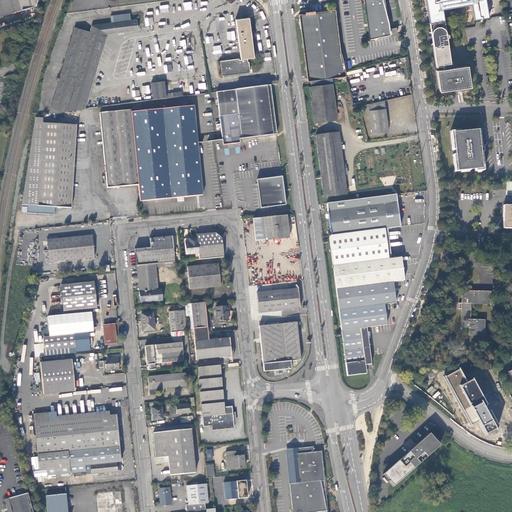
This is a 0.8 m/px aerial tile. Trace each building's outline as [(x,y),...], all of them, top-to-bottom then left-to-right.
[(0,0),(0,16),(35,6),(37,0),(0,0)] [(369,40),(390,35),(388,24),(381,0),(363,0),(366,17),(369,40)] [(448,47),(447,39),(446,39),(446,38),(447,38),(448,38),(448,37),(448,36),(448,35),(447,34),(446,34),(445,34),(445,33),(446,33),(442,9),(471,4),(474,20),(488,17),(485,0),(426,0),(432,38),(436,67),(443,66),(443,64),(451,63),(448,47)] [(191,2),(183,2),(184,10),(192,10),(191,2)] [(308,15),(300,16),(301,23),(308,80),(310,80),(331,77),(345,76),(343,67),(340,54),(339,54),(334,11),(326,12),(317,13),(312,14),(308,15)] [(74,110),(84,109),(107,34),(138,30),(137,20),(131,21),(130,14),(123,15),(124,22),(92,26),(90,32),(75,28),(49,114),(74,110)] [(91,19),(92,26),(124,22),(123,15),(91,19)] [(220,61),(222,76),(250,72),(250,67),(249,62),(248,62),(247,58),(254,57),(248,18),(236,19),(241,59),(239,60),(239,58),(220,61)] [(470,87),(467,66),(451,68),(437,71),(439,91),(470,87)] [(331,77),(310,80),(310,86),(332,84),(331,77)] [(153,100),(166,98),(164,82),(151,84),(153,100)] [(314,123),(337,120),(332,84),(310,86),(309,87),(314,123)] [(239,139),(276,134),(270,85),(216,92),(222,139),(223,145),(240,142),(239,139)] [(384,101),(368,104),(372,133),(388,131),(384,101)] [(138,185),(140,201),(177,198),(184,197),(202,195),(197,143),(194,106),(131,112),(138,185)] [(107,188),(138,185),(131,112),(131,110),(99,113),(107,188)] [(41,214),(54,215),(54,207),(71,208),(76,124),(42,122),(43,117),(35,117),(35,121),(22,205),(22,209),(27,209),(27,213),(41,214)] [(480,148),(479,130),(463,132),(463,133),(459,134),(458,130),(450,131),(451,150),(455,150),(455,154),(452,155),(453,172),(468,171),(468,169),(473,168),(473,172),(482,171),(480,152),(477,153),(477,148),(480,148)] [(316,136),(323,198),(346,195),(338,133),(316,136)] [(260,208),(285,205),(282,175),(256,178),(260,208)] [(395,195),(327,204),(331,236),(384,229),(400,227),(398,215),(395,195)] [(511,204),(503,205),(503,228),(511,227),(511,204)] [(289,238),(286,215),(262,218),(253,219),(255,241),(289,238)] [(330,244),(384,236),(384,229),(331,236),(329,236),(330,244)] [(199,260),(223,257),(222,239),(215,233),(197,235),(197,238),(199,260)] [(47,240),(49,262),(94,257),(92,236),(47,240)] [(330,244),(335,280),(402,272),(401,261),(400,257),(387,259),(384,236),(330,244)] [(155,264),(175,262),(172,237),(149,239),(150,248),(135,250),(136,266),(155,264)] [(197,238),(184,239),(186,255),(195,254),(196,260),(199,260),(197,238)] [(157,283),(155,264),(136,266),(139,292),(158,290),(157,286),(157,283)] [(187,267),(189,289),(220,286),(218,264),(187,267)] [(403,281),(402,272),(335,280),(347,376),(366,373),(365,365),(371,364),(367,328),(387,325),(384,305),(395,303),(393,282),(403,281)] [(60,285),(63,310),(96,307),(94,282),(60,285)] [(174,288),(175,303),(183,302),(181,287),(174,288)] [(257,293),(259,313),(299,309),(297,289),(261,292),(257,293)] [(161,290),(158,290),(139,292),(140,303),(162,301),(161,290)] [(492,291),(479,291),(478,291),(463,290),(463,303),(459,302),(459,305),(459,308),(463,308),(462,326),(470,327),(470,333),(484,334),(484,320),(470,319),(471,303),(492,303),(492,291)] [(208,333),(205,302),(185,304),(187,316),(192,316),(194,335),(208,333)] [(168,307),(171,331),(186,329),(183,306),(168,307)] [(215,308),(217,321),(227,321),(230,321),(232,311),(229,311),(229,306),(215,308)] [(90,312),(47,316),(49,337),(88,332),(92,332),(90,312)] [(142,315),(143,331),(154,330),(154,324),(158,324),(158,318),(153,319),(153,314),(142,315)] [(259,326),(263,371),(291,369),(290,361),(301,360),(297,322),(259,326)] [(103,326),(105,344),(116,343),(114,325),(103,326)] [(39,344),(39,351),(44,350),(44,356),(90,351),(88,332),(49,337),(43,338),(44,344),(39,344)] [(209,340),(208,333),(194,335),(196,359),(216,357),(231,356),(229,338),(209,340)] [(148,371),(155,370),(154,364),(184,361),(182,342),(145,346),(147,365),(148,365),(148,371)] [(104,368),(104,371),(119,369),(118,358),(107,359),(107,361),(103,361),(104,368)] [(44,394),(75,391),(72,360),(40,363),(44,394)] [(220,368),(220,363),(197,366),(203,426),(211,426),(212,430),(234,428),(232,406),(224,407),(220,368)] [(444,375),(471,426),(479,422),(486,434),(499,427),(473,374),(467,378),(460,366),(444,375)] [(148,377),(149,389),(158,389),(186,386),(185,373),(148,377)] [(176,406),(176,414),(189,413),(188,404),(176,406)] [(152,415),(152,420),(163,419),(162,407),(151,408),(152,415)] [(56,411),(34,414),(39,470),(47,469),(47,475),(86,471),(85,465),(90,465),(91,474),(118,471),(117,463),(115,464),(115,462),(121,462),(121,460),(117,417),(116,414),(110,415),(109,411),(105,411),(57,416),(56,411)] [(153,433),(156,458),(168,457),(169,462),(170,475),(195,473),(191,429),(153,433)] [(440,445),(429,433),(383,475),(385,477),(389,481),(393,486),(440,445)] [(205,465),(204,447),(199,447),(202,478),(207,478),(205,465)] [(287,454),(292,511),(326,511),(321,481),(325,480),(323,464),(322,456),(322,451),(314,452),(314,447),(311,447),(311,452),(287,454)] [(225,452),(227,470),(245,468),(243,455),(236,456),(236,451),(225,452)] [(213,464),(205,465),(207,478),(214,477),(213,464)] [(224,483),(226,500),(248,498),(246,480),(224,483)] [(187,511),(205,509),(205,503),(208,503),(208,502),(209,502),(209,499),(208,499),(206,484),(198,485),(198,482),(192,483),(193,485),(186,486),(188,505),(186,505),(187,511)] [(159,489),(161,506),(171,505),(170,488),(159,489)] [(33,511),(29,493),(9,499),(12,511),(33,511)] [(67,511),(66,494),(46,496),(47,511),(67,511)]
